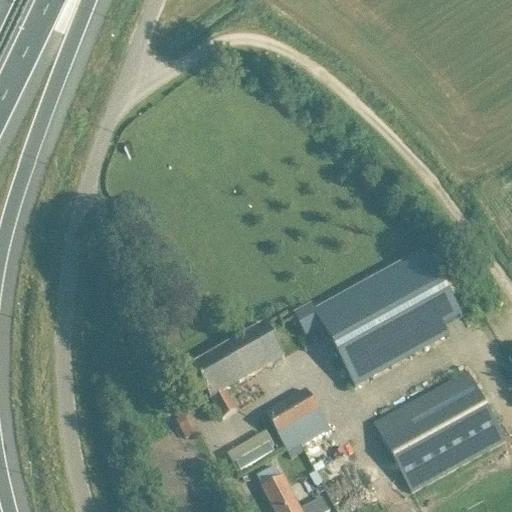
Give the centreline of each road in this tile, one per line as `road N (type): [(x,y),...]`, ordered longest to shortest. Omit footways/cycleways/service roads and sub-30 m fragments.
road 1 (unclassified): [(84,511),(63,284),(89,180),(125,92)]
road 2 (track): [(195,58),(252,38),(293,56),(434,180),(511,293)]
road 3 (motorway): [(0,252),(84,0)]
